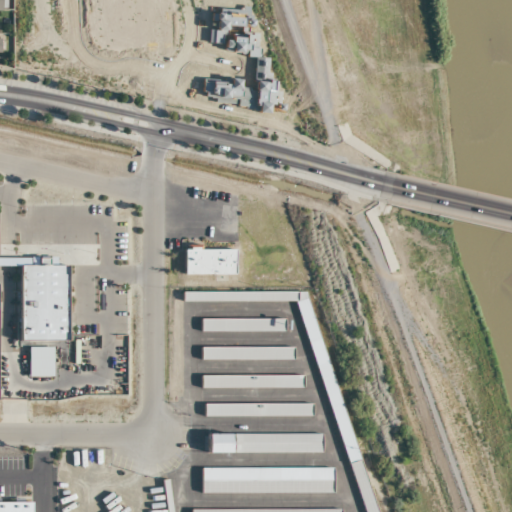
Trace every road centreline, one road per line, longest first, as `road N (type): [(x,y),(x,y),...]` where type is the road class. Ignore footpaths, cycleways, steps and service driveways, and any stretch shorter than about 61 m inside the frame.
road 1 (secondary): [(396,190),(0,96)]
road 2 (residential): [(0,436),(135,437),(151,429),(152,192)]
road 3 (track): [(460,511),(344,176)]
road 4 (track): [(344,176),(284,0)]
road 5 (residential): [(152,192),(0,161)]
